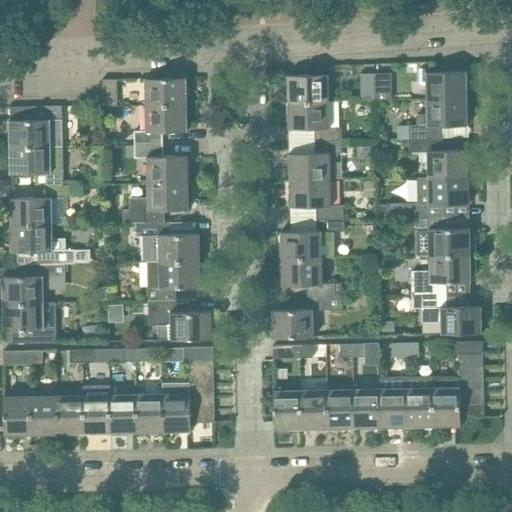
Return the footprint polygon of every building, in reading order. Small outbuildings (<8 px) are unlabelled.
[(428,99),(465,98),(465,73),(467,73),(467,71),(426,72),(426,68),(419,69),(419,81),(423,85),(428,85),(428,99)] [(360,100),(375,100),(374,73),(359,73),(360,100)] [(375,100),(392,99),(391,73),(374,73),(375,100)] [(290,77),(290,101),(327,101),(327,75),(329,75),(329,74),(287,75),(287,77),(290,77)] [(187,79),(187,77),(145,78),(145,79),(147,79),(148,105),(185,105),(184,79),(187,79)] [(118,106),(117,79),(102,79),(103,106),(118,106)] [(465,98),(428,99),(429,124),(409,125),(410,138),(443,137),(443,125),(468,125),(468,123),(466,123),(465,98)] [(313,128),(314,140),(342,139),(342,126),(327,126),(327,101),(290,101),(291,127),(288,127),(288,129),(313,128)] [(185,129),(185,105),(148,105),(149,131),(134,131),(134,144),(163,143),(162,131),(188,131),(188,129),(185,129)] [(63,145),(62,106),(34,106),(34,119),(9,120),(9,122),(10,122),(11,146),(63,145)] [(443,137),(410,138),(410,151),(427,151),(428,177),(467,176),(466,151),(469,151),(469,149),(444,150),(443,137)] [(342,153),(342,139),(314,140),(314,153),(289,153),(289,155),(291,155),(292,180),(332,179),(331,153),(342,153)] [(147,158),(147,183),(186,182),(186,157),(188,157),(188,155),(163,156),(163,143),(134,144),(134,158),(147,158)] [(63,145),(11,146),(12,172),(10,172),(10,174),(35,173),(35,185),(64,185),(63,145)] [(467,176),(428,177),(416,177),(416,203),(385,203),(386,217),(411,217),(445,216),(444,204),(470,203),(470,201),(467,201),(467,176)] [(315,206),(315,218),(344,217),(344,204),(332,204),(332,179),(292,180),(292,205),(290,205),(290,207),(315,206)] [(192,182),(186,182),(147,183),(147,199),(129,199),(129,209),(121,210),(121,222),(136,222),(164,221),(164,210),(189,209),(189,207),(187,207),(187,202),(192,202),(192,182)] [(69,185),(64,185),(35,185),(36,197),(10,198),(10,200),(13,200),(13,225),(51,224),(65,224),(65,193),(69,193),(69,185)] [(430,255),(475,255),(474,233),(468,233),(468,229),(470,229),(470,228),(445,228),(445,216),(411,217),(411,230),(430,230),(430,255)] [(283,233),(283,258),(325,257),(324,231),(345,231),(344,217),(315,218),(316,231),(280,232),(280,233),(283,233)] [(164,222),(164,221),(136,222),(137,236),(143,236),(143,261),(148,261),(160,261),(198,260),(198,235),(200,235),(200,233),(172,234),(172,222),(164,222)] [(66,262),(66,263),(76,263),(76,249),(67,249),(66,238),(51,238),(51,224),(13,225),(14,250),(11,250),(11,252),(37,251),(37,263),(66,262)] [(107,261),(115,261),(115,257),(111,253),(106,253),(107,261)] [(475,275),(475,255),(430,255),(430,271),(412,271),(413,296),(446,295),(446,282),(471,281),(471,279),(469,279),(469,275),(475,275)] [(307,285),(307,297),(337,297),(337,283),(325,284),(325,257),(283,258),(284,283),(281,283),(282,285),(307,285)] [(149,300),(176,300),(176,287),(201,287),(201,285),(199,285),(198,260),(160,261),(148,261),(149,300)] [(5,303),(45,302),(44,277),(66,276),(66,263),(66,262),(37,263),(37,276),(2,276),(2,278),(4,278),(5,303)] [(441,321),(442,334),(482,333),(482,331),(480,331),(479,307),(482,307),(482,306),(446,306),(446,295),(413,296),(413,309),(428,309),(428,322),(441,321)] [(343,311),(343,296),(337,297),(307,297),(307,309),(272,310),(272,312),(274,312),(275,336),(273,336),(273,337),(316,336),(315,312),(343,311)] [(176,312),(176,300),(149,300),(150,327),(171,327),(171,340),(216,339),(215,317),(210,318),(209,313),(212,313),(212,311),(176,312)] [(58,342),(57,315),(57,302),(45,302),(5,303),(5,328),(3,328),(3,330),(28,330),(28,343),(58,342)] [(460,353),(483,353),(483,343),(501,342),(501,341),(454,342),(454,353),(460,353)] [(418,355),(418,342),(406,343),(406,356),(418,355)] [(366,356),(366,343),(353,344),(353,357),(366,356)] [(406,356),(406,343),(393,343),(393,356),(406,356)] [(313,357),(312,344),(301,345),(301,358),(313,357)] [(353,357),(353,344),(340,344),(340,357),(353,357)] [(190,360),(213,360),(213,348),(231,348),(231,346),(184,347),(184,361),(190,360)] [(123,361),(136,361),(135,348),(123,348),(123,361)] [(149,361),(148,348),(135,348),(136,361),(149,361)] [(83,362),(83,349),(70,349),(70,362),(83,362)] [(95,349),(83,349),(83,362),(96,362),(95,349)] [(30,350),(3,351),(4,364),(30,363),(30,350)] [(43,363),(43,350),(30,350),(30,363),(43,363)] [(484,365),(483,353),(460,353),(460,366),(484,365)] [(190,360),(190,373),(214,372),(213,360),(190,360)] [(460,366),(461,378),(484,378),(484,365),(460,366)] [(190,373),(190,385),(214,385),(214,372),(190,373)] [(434,424),(433,388),(433,376),(407,377),(408,425),(434,424)] [(381,425),(408,425),(407,377),(380,377),(380,389),(381,425)] [(461,386),(461,391),(484,391),(484,378),(461,378),(461,386)] [(190,385),(190,392),(190,398),(214,397),(214,385),(190,385)] [(461,403),(461,391),(461,386),(458,386),(458,388),(433,388),(434,424),(459,423),(459,426),(461,426),(461,417),(461,403)] [(380,389),(354,390),(354,426),(381,425),(380,389)] [(302,427),(302,391),(295,391),(275,392),(275,390),(274,390),(274,422),(275,430),(276,430),(276,427),(278,427),(278,432),(288,432),(288,427),(302,427)] [(302,427),(328,426),(328,390),(302,391),(302,427)] [(354,390),(328,390),(328,426),(354,426),(354,390)] [(484,403),(484,391),(461,391),(461,403),(484,403)] [(191,410),(190,398),(190,392),(189,392),(189,394),(162,395),(163,430),(189,429),(189,431),(191,431),(191,423),(191,410)] [(4,395),(5,427),(5,435),(6,435),(6,433),(31,432),(30,397),(5,398),(5,395),(4,395)] [(110,431),(137,430),(136,395),(109,396),(110,431)] [(137,430),(163,430),(162,395),(136,395),(137,430)] [(58,432),(83,431),(83,396),(58,397),(58,432)] [(109,396),(83,396),(83,431),(110,431),(109,396)] [(31,432),(58,432),(58,397),(30,397),(31,432)] [(214,397),(190,398),(191,410),(214,409),(214,397)] [(461,417),(503,416),(503,414),(485,415),(484,403),(461,403),(461,417)] [(215,420),(214,409),(191,410),(191,423),(233,422),(233,420),(215,420)]
